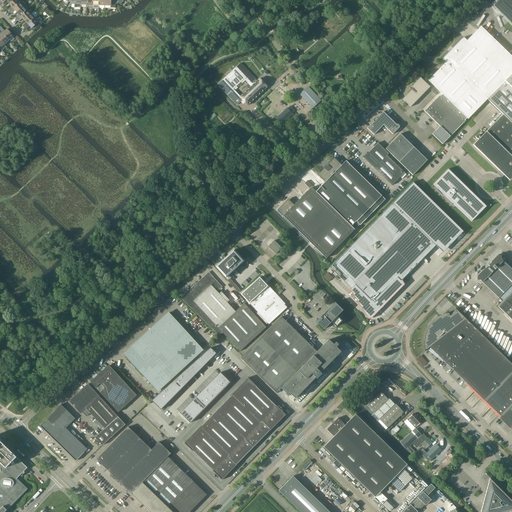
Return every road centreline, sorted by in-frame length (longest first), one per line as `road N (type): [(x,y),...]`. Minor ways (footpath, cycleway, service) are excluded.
road 1 (unclassified): [(14,428),(231,228)]
road 2 (tertiary): [(370,353),(214,511)]
road 3 (unclassified): [(231,228),(379,92)]
road 4 (tertiary): [(511,206),(390,332)]
road 5 (tertiary): [(397,338),(511,213)]
road 6 (unclassified): [(322,335),(294,309),(294,291),(231,228)]
road 7 (unclassified): [(379,92),(481,0)]
road 8 (tertiary): [(511,472),(427,385)]
